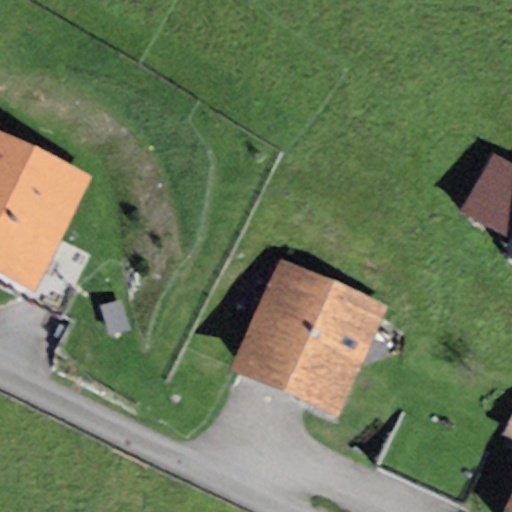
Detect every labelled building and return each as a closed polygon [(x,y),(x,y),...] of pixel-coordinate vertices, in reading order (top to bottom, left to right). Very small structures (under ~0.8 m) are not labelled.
[(93,176),(0,131),(0,272),(37,291),(62,242),(93,176)] [(511,164),(491,155),(458,212),(511,237),(499,257),(511,264),(511,164)] [(89,255),(62,242),(37,291),(0,272),(0,288),(58,317),(89,255)] [(387,305),(279,257),(230,367),(338,415),(387,305)] [(487,450),(399,410),(374,465),(462,505),(487,450)] [(511,511),(511,413),(503,433),(511,436),(511,496),(505,511),(511,511)]
